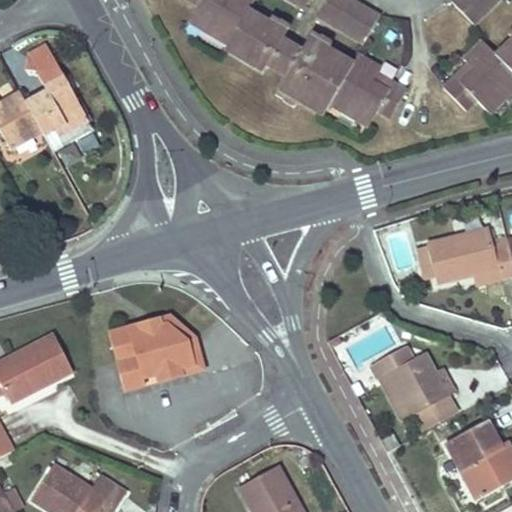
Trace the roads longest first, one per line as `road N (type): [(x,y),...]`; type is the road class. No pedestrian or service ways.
road 1 (secondary): [(331,200),(511,155)]
road 2 (residential): [(314,399),(196,468),(183,511)]
road 3 (residential): [(178,239),(290,358)]
road 4 (residential): [(292,324),(292,278),(331,200)]
road 5 (residential): [(314,399),(374,511)]
